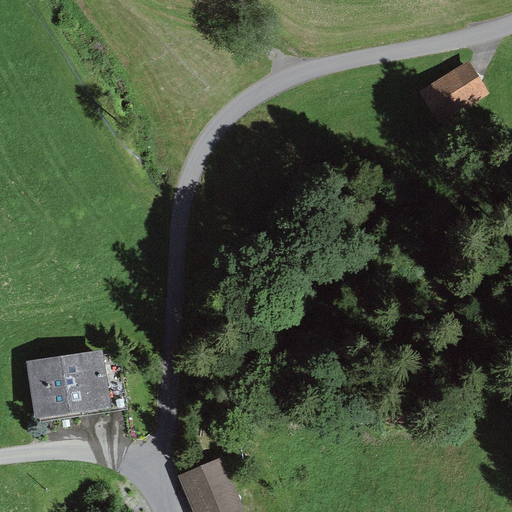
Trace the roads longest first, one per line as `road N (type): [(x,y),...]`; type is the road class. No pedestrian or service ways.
road 1 (unclassified): [(148,460),(166,428),(181,212),(189,177),(218,123),(296,73),(511,22)]
road 2 (track): [(296,73),(218,16),(127,0)]
road 3 (unclassified): [(0,456),(74,449),(148,460)]
